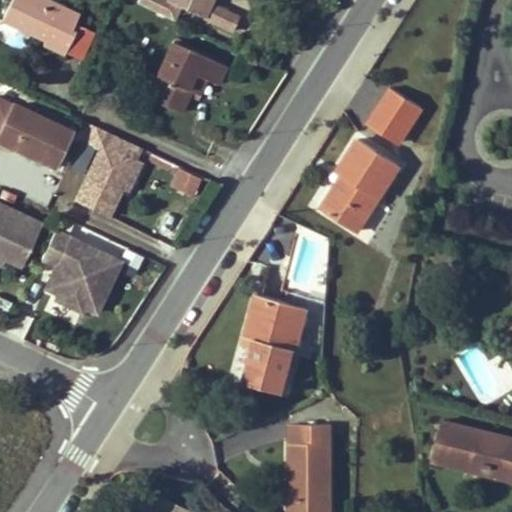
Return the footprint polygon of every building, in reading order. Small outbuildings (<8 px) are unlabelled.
[(64,55),(76,31),(72,29),(80,14),(50,0),(12,0),(3,21),(45,41),(43,45),(64,55)] [(139,0),(138,3),(173,19),(180,3),(204,15),(210,0),(139,0)] [(181,113),(191,91),(186,89),(193,73),(198,75),(217,84),(225,65),(172,41),(156,75),(160,77),(151,99),(181,113)] [(191,91),(198,75),(193,73),(186,89),(191,91)] [(421,108),(391,89),(370,123),(399,142),(421,108)] [(52,168),(69,131),(14,105),(0,134),(0,139),(25,151),(23,155),(52,168)] [(102,143),(136,159),(141,149),(107,132),(102,143)] [(338,170),(343,174),(321,209),(357,232),(400,167),(359,139),(338,170)] [(122,189),(136,159),(102,143),(75,200),(109,216),(122,189)] [(130,192),(143,162),(136,159),(122,189),(130,192)] [(176,166),(169,185),(194,194),(201,175),(176,166)] [(511,216),(445,198),(436,229),(511,249),(511,216)] [(42,223),(0,202),(0,255),(6,258),(22,266),(42,223)] [(120,261),(55,229),(41,258),(56,265),(44,287),(48,289),(57,293),(54,298),(81,311),(83,306),(95,312),(120,261)] [(252,346),(242,381),(282,392),(305,307),(257,293),(245,335),(254,338),(252,346)] [(243,344),(252,346),(254,338),(245,335),(243,344)] [(511,484),(511,440),(442,422),(432,464),(470,473),(472,466),(500,474),(499,481),(511,484)] [(289,496),(289,511),(329,511),(330,423),(288,424),(289,488),(294,488),(294,496),(289,496)] [(500,474),(472,466),(470,473),(499,481),(500,474)] [(159,511),(163,511),(166,511),(173,511),(177,504),(159,495),(132,504),(135,511),(159,511)]
